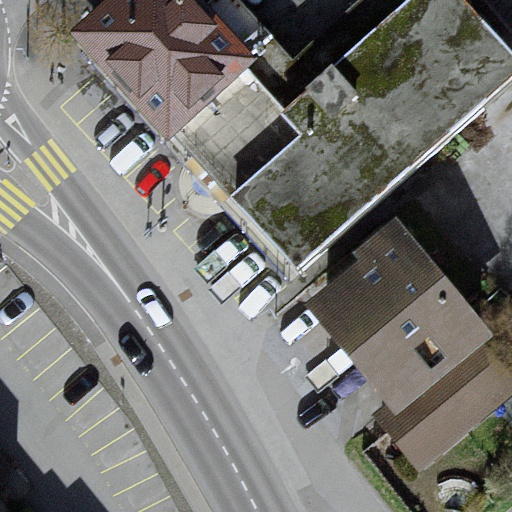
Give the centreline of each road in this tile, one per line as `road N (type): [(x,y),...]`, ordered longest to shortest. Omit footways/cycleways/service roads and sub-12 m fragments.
road 1 (tertiary): [(113,278),(0,98)]
road 2 (tertiary): [(220,438),(113,278)]
road 3 (residential): [(220,438),(253,424),(273,426),(360,511)]
road 4 (tertiary): [(0,198),(113,278)]
